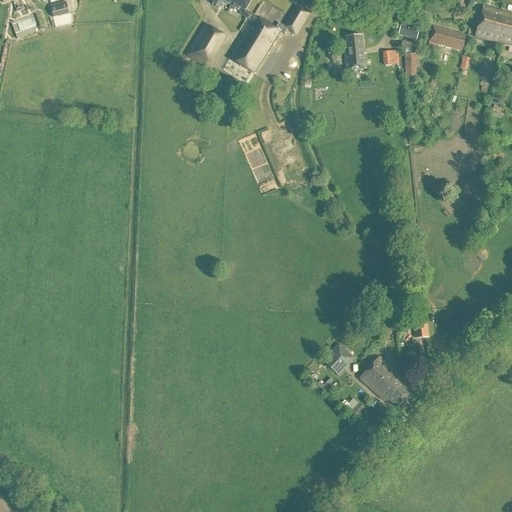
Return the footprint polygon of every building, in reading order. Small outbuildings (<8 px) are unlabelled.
[(278,28),(276,30),(255,16),(255,17),(246,12),(252,2),(249,0),(215,0),(212,5),(219,9),(224,2),(242,13),(241,14),(252,21),(229,59),(255,75),(281,33),(286,31),(287,29),(296,34),(308,13),(295,6),(284,27),(282,26),(278,28)] [(511,15),(484,8),(476,38),(509,48),(510,46),(511,46),(511,15)] [(37,17),(20,22),(23,35),(41,30),(37,17)] [(398,36),(403,38),(416,41),(420,28),(401,23),(398,36)] [(205,25),(186,56),(202,66),(205,60),(210,63),(225,37),(205,25)] [(466,36),(432,26),(428,42),(461,52),(466,36)] [(346,72),(352,71),(367,69),(365,54),(363,54),(361,37),(345,39),(346,42),(343,42),(346,72)] [(335,52),(327,53),(329,65),(336,65),(335,52)] [(382,54),(383,67),(394,66),(393,53),(382,54)] [(466,70),(470,58),(462,56),(459,68),(466,70)] [(416,77),(415,57),(405,58),(405,77),(416,77)] [(489,104),(493,105),(498,106),(499,106),(501,97),(492,95),(489,104)] [(429,338),(427,315),(421,316),(421,322),(413,322),(415,339),(429,338)] [(338,377),(354,359),(338,345),(328,355),(331,357),(324,364),(338,377)] [(390,380),(396,373),(379,358),(366,373),(378,384),(386,377),(390,380)] [(378,384),(366,373),(360,379),(383,401),(389,401),(399,389),(395,386),(402,379),(396,373),(390,380),(386,377),(378,384)] [(406,382),(402,379),(395,386),(399,389),(389,401),(397,409),(412,393),(403,385),(406,382)] [(355,421),(364,410),(358,405),(348,416),(355,421)]
